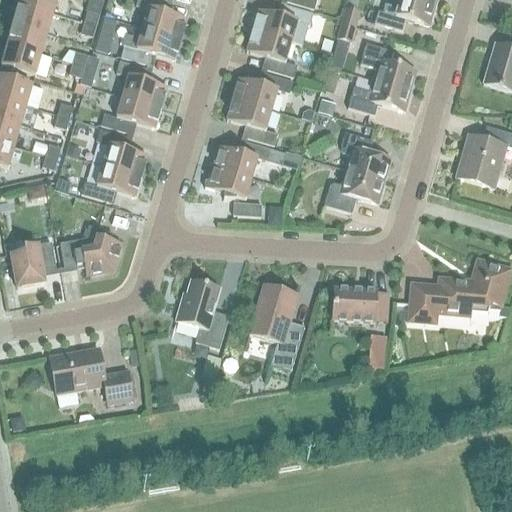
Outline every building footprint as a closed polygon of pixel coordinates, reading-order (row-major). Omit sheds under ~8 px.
[(20,0),(18,7),(52,17),(57,0),(20,0)] [(137,0),(135,9),(147,12),(142,31),(137,30),(136,30),(180,43),(186,22),(162,15),(166,4),(152,0),(137,0)] [(313,0),(287,0),(286,5),(313,13),(316,1),(313,0)] [(428,29),(435,6),(413,0),(400,0),(397,10),(384,6),(382,15),(377,14),(374,26),(402,34),(405,23),(428,29)] [(348,3),(345,11),(347,12),(355,14),(357,5),(348,3)] [(46,37),(52,17),(18,7),(12,27),(46,37)] [(252,34),(290,45),(302,49),(312,17),(285,9),(282,20),(258,13),(252,34)] [(347,12),(342,27),(358,32),(362,16),(355,14),(347,12)] [(95,29),(99,18),(87,14),(83,26),(95,29)] [(327,22),(322,37),(334,41),(338,25),(327,22)] [(92,41),(95,29),(83,26),(80,37),(92,41)] [(40,58),(46,37),(12,27),(7,48),(40,58)] [(353,47),(358,32),(342,27),(338,42),(353,47)] [(174,64),(180,43),(136,30),(134,39),(126,37),(122,48),(124,48),(120,61),(147,68),(150,57),(174,64)] [(284,66),(290,45),(252,34),(246,55),(270,62),(266,73),(293,81),(296,69),(284,66)] [(106,57),(111,41),(100,38),(95,53),(106,57)] [(324,42),(321,53),(330,55),(333,44),(324,42)] [(348,46),(337,43),(334,57),(345,60),(348,46)] [(511,45),(510,51),(494,46),(482,87),(511,96),(511,45)] [(376,72),(373,84),(409,95),(415,74),(389,66),(392,54),(365,47),(359,68),(376,72)] [(34,79),(40,58),(7,48),(0,69),(34,79)] [(84,70),(87,59),(75,55),(71,67),(84,70)] [(128,80),(122,100),(160,111),(166,91),(143,84),(146,72),(119,64),(115,76),(128,80)] [(80,82),(84,70),(71,67),(68,78),(80,82)] [(316,76),(314,84),(321,86),(324,78),(316,76)] [(90,91),(93,80),(82,77),(79,87),(90,91)] [(238,82),(232,103),(270,114),(276,93),(288,97),(292,85),(265,77),(262,89),(238,82)] [(0,79),(0,101),(25,109),(31,88),(0,79)] [(403,115),(409,95),(373,84),(369,96),(353,91),(347,111),(373,119),(377,108),(403,115)] [(154,132),(160,111),(122,100),(116,121),(104,117),(100,129),(127,137),(130,125),(154,132)] [(0,124),(19,130),(25,109),(0,101),(0,124)] [(264,134),(270,114),(232,103),(226,123),(250,130),(246,142),(273,149),(277,137),(264,134)] [(319,105),(316,115),(330,119),(333,109),(319,105)] [(60,107),(56,118),(69,122),(72,110),(60,107)] [(301,115),(299,122),(310,125),(314,114),(307,112),(301,115)] [(65,133),(69,122),(56,118),(53,130),(65,133)] [(0,146),(13,150),(19,130),(0,124),(0,146)] [(482,143),(468,138),(455,181),(493,192),(505,150),(511,152),(511,137),(486,130),(482,143)] [(108,148),(102,169),(140,180),(146,159),(123,152),(126,141),(99,133),(96,145),(108,148)] [(349,159),(345,174),(383,185),(390,162),(369,156),(372,144),(344,136),(340,153),(342,156),(349,159)] [(0,169),(7,171),(13,150),(0,146),(0,169)] [(256,162),(268,165),(281,169),(285,157),(245,146),(242,157),(218,150),(212,171),(250,182),(256,162)] [(60,151),(48,148),(44,159),(57,163),(60,151)] [(66,149),(64,157),(76,161),(79,153),(66,149)] [(53,174),(57,163),(44,159),(41,170),(53,174)] [(134,200),(140,180),(102,169),(96,189),(84,185),(80,197),(107,205),(111,194),(134,200)] [(244,203),(250,182),(212,171),(209,183),(204,183),(204,191),(223,196),(222,202),(234,203),(235,200),(244,203)] [(376,208),(383,185),(345,174),(341,189),(333,186),(329,189),(323,209),(351,217),(355,202),(376,208)] [(42,190),(26,193),(28,204),(44,201),(42,190)] [(261,208),(233,206),(232,219),(260,220),(261,208)] [(268,214),(267,225),(278,226),(279,209),(274,209),(268,214)] [(84,242),(59,247),(63,272),(83,268),(85,279),(113,274),(121,247),(110,244),(112,236),(88,229),(84,242)] [(23,255),(10,258),(16,291),(43,286),(42,276),(55,273),(50,246),(23,251),(23,255)] [(399,311),(398,324),(407,325),(435,327),(436,317),(469,320),(470,311),(487,313),(489,307),(500,310),(510,276),(498,272),(499,270),(479,264),(472,288),(464,287),(465,284),(438,281),(437,289),(410,287),(408,312),(399,311)] [(175,325),(199,332),(194,346),(218,353),(228,319),(212,315),(219,292),(190,283),(182,312),(179,311),(175,325)] [(248,338),(276,346),(270,367),(290,373),(303,330),(289,325),(297,298),(263,288),(248,338)] [(376,296),(376,294),(333,291),(331,323),(374,326),(374,324),(386,325),(388,296),(376,296)] [(502,310),(499,319),(505,321),(507,311),(502,310)] [(379,363),(381,330),(366,330),(364,362),(379,363)] [(135,352),(128,353),(131,367),(137,366),(135,352)] [(56,398),(104,389),(107,408),(132,403),(127,376),(103,380),(99,358),(70,363),(69,357),(49,361),(56,398)] [(207,358),(201,378),(214,381),(219,362),(207,358)] [(17,420),(11,421),(12,433),(24,431),(23,426),(17,420)]
